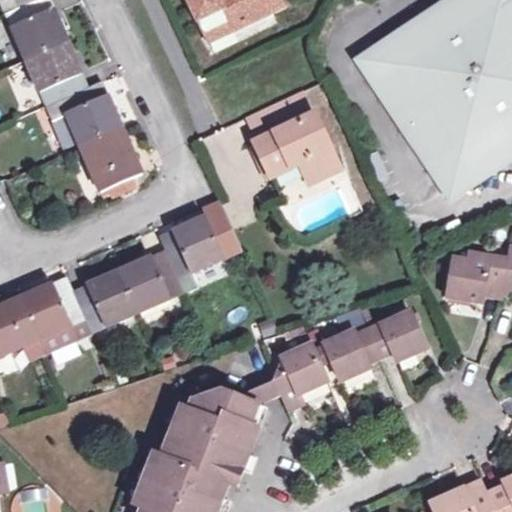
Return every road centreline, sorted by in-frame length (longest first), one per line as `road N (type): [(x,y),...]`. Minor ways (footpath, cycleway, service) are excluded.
road 1 (residential): [(101,0),(177,162),(176,180),(166,197),(0,265)]
road 2 (residential): [(463,407),(440,451),(315,511)]
road 3 (residential): [(150,0),(202,110)]
